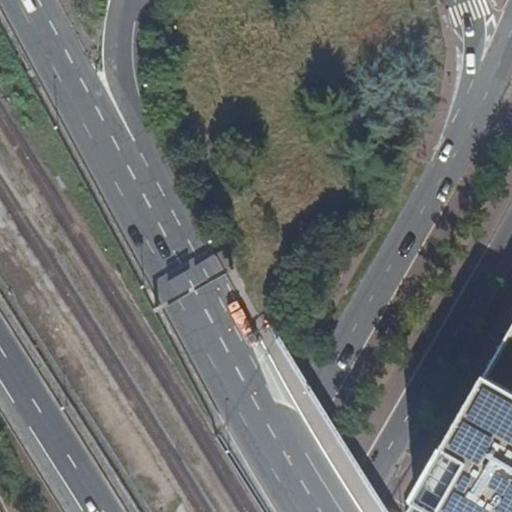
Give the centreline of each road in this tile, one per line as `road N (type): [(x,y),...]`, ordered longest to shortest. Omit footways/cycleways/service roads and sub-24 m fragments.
road 1 (primary): [(476,115),(246,511)]
road 2 (primary): [(348,511),(511,234)]
road 3 (trunk): [(320,511),(157,240)]
road 4 (trunk): [(157,240),(27,0)]
road 5 (trunk): [(157,240),(117,80),(121,0)]
road 6 (trunk): [(0,349),(104,511)]
